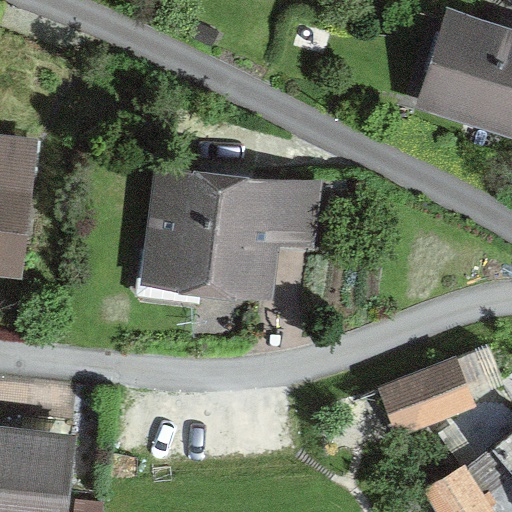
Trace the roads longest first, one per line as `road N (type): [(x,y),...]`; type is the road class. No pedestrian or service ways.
road 1 (residential): [(0,354),(251,372),(336,355),(511,297)]
road 2 (residential): [(49,0),(170,51),(511,227)]
